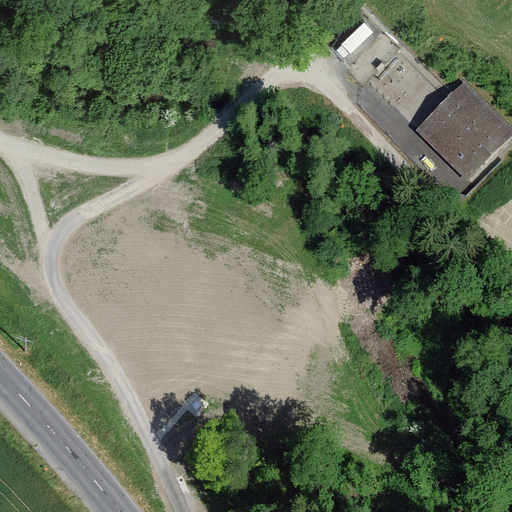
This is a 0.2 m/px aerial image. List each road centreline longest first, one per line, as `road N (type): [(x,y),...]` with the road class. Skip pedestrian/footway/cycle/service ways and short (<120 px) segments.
road 1 (track): [(0,140),(13,145),(23,167),(56,287),(125,385),(182,511)]
road 2 (track): [(13,145),(104,166),(166,162),(204,140),(299,53),(342,0)]
road 3 (track): [(299,53),(430,195),(511,269)]
road 4 (secondary): [(0,373),(119,511)]
road 5 (track): [(166,162),(70,223),(51,259)]
